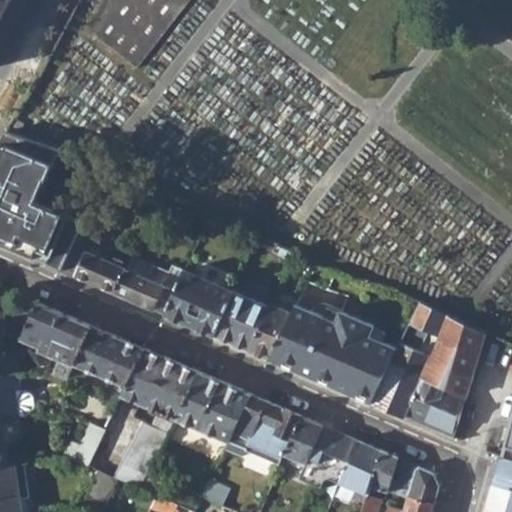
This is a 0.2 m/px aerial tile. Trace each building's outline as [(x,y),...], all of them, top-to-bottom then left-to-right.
[(0,0),(0,15),(8,0),(0,0)] [(111,0),(90,28),(141,65),(189,0),(111,0)] [(11,119),(4,131),(15,135),(21,124),(11,119)] [(0,240),(63,268),(81,227),(26,202),(46,145),(15,135),(4,131),(0,139),(0,240)] [(63,268),(115,291),(125,266),(125,265),(80,246),(87,230),(81,227),(63,268)] [(125,266),(147,276),(153,263),(130,253),(125,265),(125,266)] [(115,291),(166,313),(184,268),(173,263),(170,270),(153,263),(147,276),(125,266),(115,291)] [(287,318),(269,356),(305,371),(374,400),(392,359),(419,299),(399,289),(312,264),(304,281),(328,291),(351,296),(345,313),(326,305),(317,305),(311,310),(294,302),(290,310),(287,318)] [(166,313),(215,334),(225,309),(234,289),(184,268),(166,313)] [(215,334),(250,348),(266,312),(270,305),(234,289),(225,309),(215,334)] [(0,329),(23,340),(40,302),(24,295),(15,317),(4,312),(0,312),(0,329)] [(484,333),(419,299),(392,359),(424,372),(422,374),(466,394),(484,333)] [(93,325),(40,302),(23,340),(33,356),(40,349),(61,358),(76,363),(93,325)] [(250,348),(269,356),(287,318),(290,310),(271,302),(270,305),(266,312),(250,348)] [(146,347),(93,325),(76,363),(70,377),(83,381),(89,369),(127,385),(146,347)] [(201,371),(146,347),(127,385),(123,394),(176,418),(201,371)] [(0,373),(5,372),(19,370),(16,354),(0,355),(0,373)] [(76,363),(61,358),(55,372),(70,377),(76,363)] [(466,394),(422,374),(424,372),(392,359),(374,400),(454,434),(466,394)] [(0,373),(0,419),(20,416),(15,388),(22,387),(19,370),(5,372),(0,373)] [(251,392),(201,371),(176,418),(228,441),(233,430),(251,392)] [(287,452),(303,415),(251,392),(233,430),(228,441),(225,447),(243,455),(246,449),(281,464),(286,453),(287,452)] [(358,439),(303,415),(287,452),(286,453),(306,463),(300,478),(321,486),(324,479),(330,476),(341,480),(358,439)] [(0,419),(0,465),(8,464),(6,449),(22,430),(20,416),(0,419)] [(511,416),(501,455),(511,458),(511,416)] [(145,420),(117,476),(120,478),(141,486),(169,431),(145,420)] [(74,458),(89,465),(106,429),(90,423),(74,458)] [(381,448),(358,439),(341,480),(369,491),(371,484),(381,448)] [(398,455),(381,448),(371,484),(398,492),(400,483),(392,481),(398,455)] [(511,458),(501,455),(493,480),(511,485),(511,458)] [(0,465),(0,511),(22,511),(21,498),(32,497),(26,461),(8,464),(0,465)] [(436,472),(419,464),(416,476),(403,474),(400,483),(398,492),(411,495),(436,502),(442,484),(436,472)] [(107,507),(120,478),(117,476),(101,470),(84,511),(107,507)] [(223,505),(230,488),(210,479),(202,496),(223,505)] [(511,511),(511,485),(493,480),(483,511),(511,511)] [(368,511),(381,511),(385,496),(369,493),(365,511),(368,511)] [(432,511),(436,502),(411,495),(407,507),(405,511),(432,511)] [(21,498),(22,511),(41,511),(42,511),(36,507),(35,496),(32,497),(21,498)]
